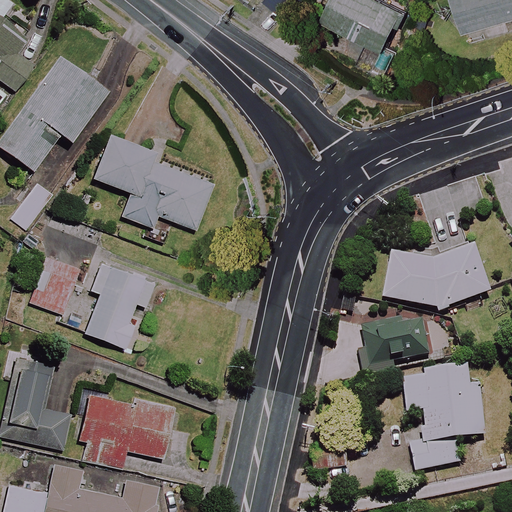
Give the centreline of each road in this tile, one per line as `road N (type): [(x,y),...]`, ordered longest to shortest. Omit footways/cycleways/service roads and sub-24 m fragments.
road 1 (secondary): [(337,187),(319,209),(296,272),(245,511)]
road 2 (tertiary): [(150,0),(246,76),(337,187)]
road 3 (secondary): [(337,187),(423,137),(511,113)]
